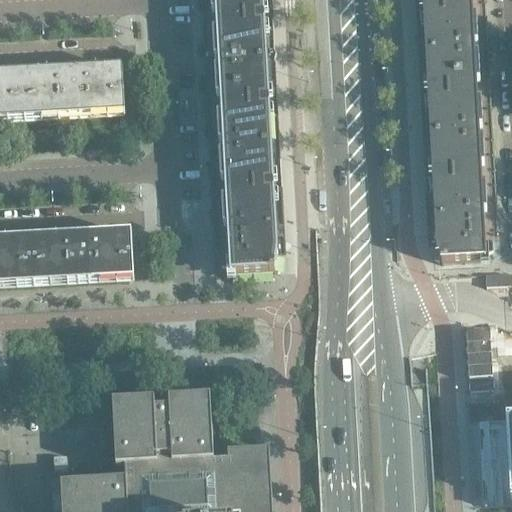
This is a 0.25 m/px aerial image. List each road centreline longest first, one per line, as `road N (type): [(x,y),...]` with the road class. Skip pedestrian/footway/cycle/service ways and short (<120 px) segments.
road 1 (secondary): [(397,511),(363,0)]
road 2 (secondary): [(327,0),(343,511)]
road 3 (residential): [(167,174),(157,5)]
road 4 (residential): [(167,174),(0,182)]
road 5 (residential): [(0,16),(157,5)]
